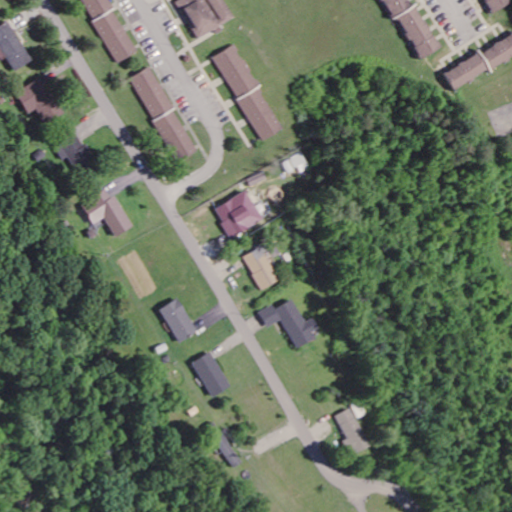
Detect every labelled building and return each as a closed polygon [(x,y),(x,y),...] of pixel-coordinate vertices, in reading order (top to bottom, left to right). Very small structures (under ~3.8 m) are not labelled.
[(80,0),(90,19),(111,9),(107,0),(80,0)] [(179,0),(176,2),(197,39),(234,19),(223,0),(179,0)] [(436,49),(414,3),(407,7),(403,0),(379,0),(389,21),(396,17),(416,59),(436,49)] [(511,3),(508,0),(480,0),(488,15),(511,3)] [(92,23),(116,64),(137,51),(112,10),(92,23)] [(0,24),(0,57),(8,72),(28,61),(7,21),(0,24)] [(511,57),(511,36),(441,72),(450,89),(511,57)] [(213,58),(237,98),(259,85),(235,45),(213,58)] [(196,151),(151,67),(130,78),(175,162),(196,151)] [(57,113),(38,78),(12,93),(25,115),(34,109),(41,122),(57,113)] [(237,101),(260,142),(281,130),(259,89),(237,101)] [(77,133),(55,144),(70,174),(92,163),(77,133)] [(291,159),(300,175),(310,169),(302,153),(291,159)] [(113,195),(108,198),(104,190),(78,204),(90,226),(102,219),(112,238),(131,228),(113,195)] [(215,207),(228,238),(261,223),(247,192),(215,207)] [(277,283),(261,248),(243,256),(258,291),(277,283)] [(176,343),(195,333),(176,299),(157,309),(176,343)] [(303,322),(292,300),(274,309),(272,305),(258,313),(267,328),(280,321),(295,347),(319,334),(311,318),(303,322)] [(211,398),(230,386),(209,352),(190,364),(211,398)] [(335,416),(354,455),(369,448),(350,409),(335,416)]
